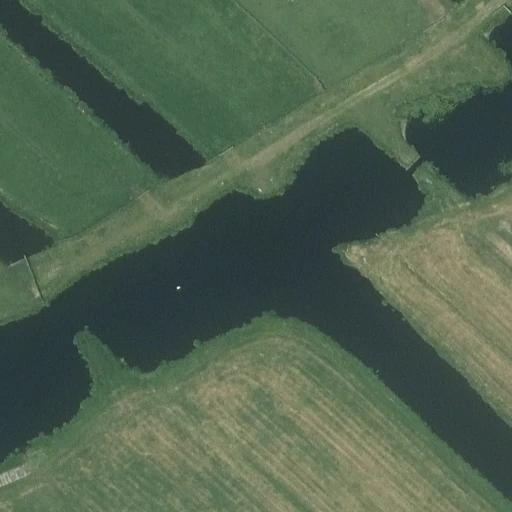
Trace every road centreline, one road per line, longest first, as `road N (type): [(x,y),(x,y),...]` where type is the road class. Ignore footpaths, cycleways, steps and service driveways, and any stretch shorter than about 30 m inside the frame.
road 1 (track): [(0,299),(36,286),(228,173),(506,0)]
road 2 (track): [(423,175),(511,259)]
